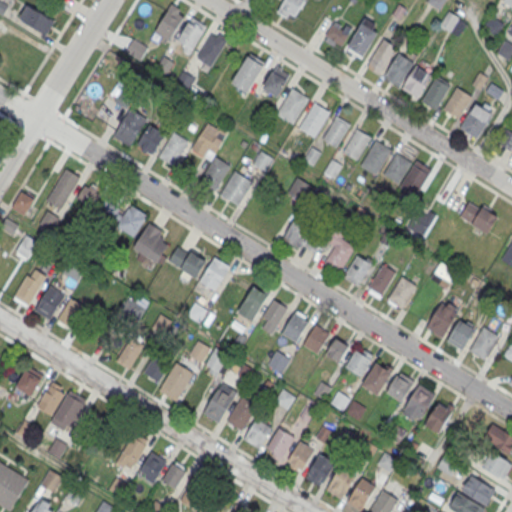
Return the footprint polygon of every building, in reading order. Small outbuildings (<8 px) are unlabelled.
[(282,0),(275,10),(291,21),(305,0),(282,0)] [(18,17),(45,35),(54,21),(27,4),(18,17)] [(186,14),(172,5),(154,31),(169,41),(186,14)] [(459,37),(467,22),(448,11),(440,25),(459,37)] [(484,26),(495,35),(503,24),(492,16),(484,26)] [(207,26),(190,17),(174,45),(192,54),(207,26)] [(340,49),(352,28),(335,18),(323,39),(340,49)] [(361,59),(346,49),(360,27),(375,37),(361,59)] [(211,66),(197,57),(212,33),(217,36),(219,33),(228,38),(211,66)] [(366,66),(380,75),(397,47),(383,38),(366,66)] [(511,54),(511,44),(505,40),(497,52),(509,59),(511,54)] [(399,86),(383,77),(398,53),(414,63),(399,86)] [(248,91),(232,82),(248,56),(263,66),(248,91)] [(417,97),(401,87),(415,65),(431,75),(417,97)] [(263,89),(279,97),(288,78),(272,70),(263,89)] [(436,109),(421,99),(435,77),(450,87),(436,109)] [(458,118),(443,108),(457,86),(472,96),(458,118)] [(293,124),(278,115),(293,89),(309,99),(293,124)] [(315,137),(299,128),(315,102),(330,112),(315,137)] [(476,137),(461,127),(475,105),(490,115),(476,137)] [(131,108),(114,135),(129,145),(146,117),(131,108)] [(336,147),(321,138),(336,115),(350,124),(336,147)] [(212,160),(201,183),(217,191),(229,165),(214,158),(228,130),(207,120),(192,150),(212,160)] [(165,135),(148,126),(137,147),(153,155),(165,135)] [(356,160),(341,151),(356,128),(370,137),(356,160)] [(173,131),(158,156),(173,165),(188,141),(173,131)] [(375,176),(360,166),(375,140),(391,150),(375,176)] [(311,146),(322,153),(314,166),(303,159),(311,146)] [(264,172),(272,158),(259,150),(251,164),(264,172)] [(399,184),(383,175),(396,153),(412,163),(399,184)] [(331,158),(343,165),(335,178),(323,171),(331,158)] [(66,168),(46,199),(61,208),(80,177),(66,168)] [(235,170),(219,194),(236,205),(252,180),(235,170)] [(76,199),(91,208),(100,193),(85,184),(76,199)] [(22,191),(12,207),(25,215),(35,199),(22,191)] [(498,215),(468,199),(459,217),(488,233),(498,215)] [(120,211),(105,203),(99,214),(114,222),(120,211)] [(147,218),(131,206),(116,226),(131,238),(147,218)] [(39,223),(51,230),(59,218),(47,211),(39,223)] [(148,222),(133,248),(157,262),(167,244),(162,241),(164,238),(159,236),(162,230),(148,222)] [(38,242),(25,234),(15,250),(28,258),(38,242)] [(511,265),(511,239),(501,259),(511,265)] [(338,240),(323,265),(338,274),(353,249),(338,240)] [(206,261),(176,247),(168,264),(198,279),(206,261)] [(357,254),(343,276),(358,286),(372,263),(357,254)] [(214,257),(202,276),(217,286),(229,266),(214,257)] [(381,263),(366,288),(381,297),(396,272),(381,263)] [(430,279),(446,289),(456,273),(441,263),(430,279)] [(46,276),(30,268),(14,299),(29,307),(46,276)] [(401,275),(386,300),(401,309),(416,285),(401,275)] [(65,296),(49,286),(35,311),(51,320),(65,296)] [(253,286),(238,311),(252,320),(268,295),(253,286)] [(197,320),(211,305),(203,298),(189,313),(197,320)] [(273,298),(262,316),(267,319),(262,327),(272,333),(288,308),(273,298)] [(86,307),(69,299),(58,322),(75,330),(86,307)] [(441,302),(426,327),(441,336),(456,311),(441,302)] [(294,312),(282,332),(296,341),(309,321),(294,312)] [(165,331),(169,321),(160,317),(156,327),(165,331)] [(459,319),(446,339),(462,349),(474,328),(459,319)] [(315,324),(302,344),(317,353),(329,333),(315,324)] [(483,325),(468,350),(483,359),(498,335),(483,325)] [(333,336),(321,356),(336,365),(348,345),(333,336)] [(144,346),(131,337),(115,361),(128,370),(144,346)] [(203,363),(210,347),(195,341),(188,357),(203,363)] [(363,378),(373,356),(355,347),(345,369),(363,378)] [(226,357),(216,350),(204,369),(215,375),(226,357)] [(290,360),(275,351),(267,366),(281,375),(290,360)] [(155,352),(143,372),(158,381),(170,361),(155,352)] [(376,362),(364,382),(379,391),(391,371),(376,362)] [(160,393),(180,401),(193,371),(172,363),(160,393)] [(14,390),(30,400),(42,378),(26,369),(14,390)] [(399,371),(387,391),(402,400),(414,380),(399,371)] [(53,419),(51,423),(67,433),(85,404),(51,384),(36,409),(53,419)] [(419,384),(406,404),(421,413),(433,393),(419,384)] [(217,390),(204,410),(219,419),(231,399),(217,390)] [(276,402),(287,408),(293,398),(283,391),(276,402)] [(341,410),(349,400),(339,393),(331,403),(341,410)] [(239,399),(227,419),(242,429),(254,409),(239,399)] [(437,402),(425,422),(440,431),(452,411),(437,402)] [(256,418),(244,438),(259,447),(271,427),(256,418)] [(488,440),(511,452),(511,450),(511,435),(495,426),(488,440)] [(279,427),(267,447),(282,456),(294,436),(279,427)] [(116,461),(133,470),(147,443),(130,434),(116,461)] [(299,440),(287,460),(302,469),(314,449),(299,440)] [(508,461),(489,450),(479,465),(498,477),(508,461)] [(153,483),(166,463),(151,453),(138,473),(153,483)] [(320,453),(308,473),(322,482),(335,462),(320,453)] [(0,461),(0,504),(9,510),(29,479),(0,461)] [(185,471),(170,464),(162,483),(178,489),(185,471)] [(341,465),(328,485),(343,494),(355,474),(341,465)] [(486,505),(496,489),(469,474),(460,490),(486,505)] [(361,476),(349,496),(363,506),(376,486),(361,476)] [(181,500),(193,508),(208,485),(195,477),(181,500)] [(110,488),(117,494),(125,486),(117,479),(110,488)] [(382,490),(370,510),(373,511),(389,511),(397,499),(382,490)] [(456,511),(483,511),(485,509),(459,492),(449,507),(456,511)] [(31,511),(50,511),(52,503),(34,499),(31,511)] [(165,511),(167,507),(153,501),(148,511),(165,511)] [(108,511),(111,508),(103,503),(96,511),(108,511)]
